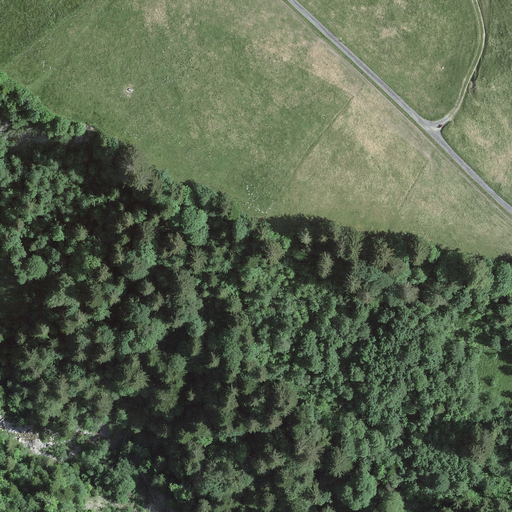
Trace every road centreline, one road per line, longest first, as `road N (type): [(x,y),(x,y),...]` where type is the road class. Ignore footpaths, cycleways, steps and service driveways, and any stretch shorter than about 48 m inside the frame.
road 1 (track): [(292,0),(511,212)]
road 2 (track): [(474,0),(481,27),(475,64),(432,132)]
